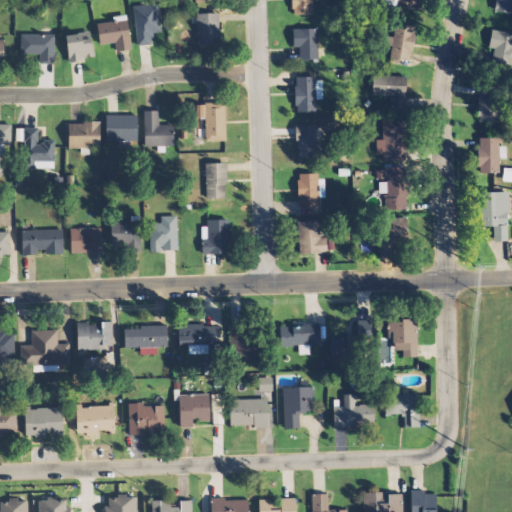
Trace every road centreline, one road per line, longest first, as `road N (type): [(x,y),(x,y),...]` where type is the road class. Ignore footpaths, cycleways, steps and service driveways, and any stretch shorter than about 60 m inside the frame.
road 1 (residential): [(0,469),(437,451),(445,437),(440,115),(457,0)]
road 2 (residential): [(511,276),(0,292)]
road 3 (residential): [(263,283),(254,0)]
road 4 (residential): [(0,94),(81,93),(160,74),(257,73)]
